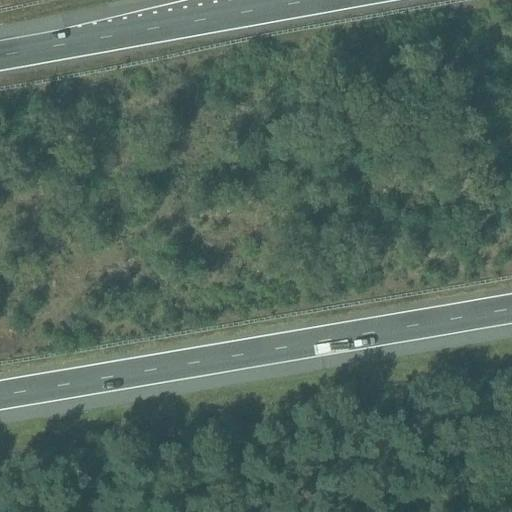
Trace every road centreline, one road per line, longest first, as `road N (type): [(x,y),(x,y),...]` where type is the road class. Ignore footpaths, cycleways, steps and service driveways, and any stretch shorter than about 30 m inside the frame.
road 1 (motorway): [(0,396),(511,308)]
road 2 (motorway): [(317,0),(0,56)]
